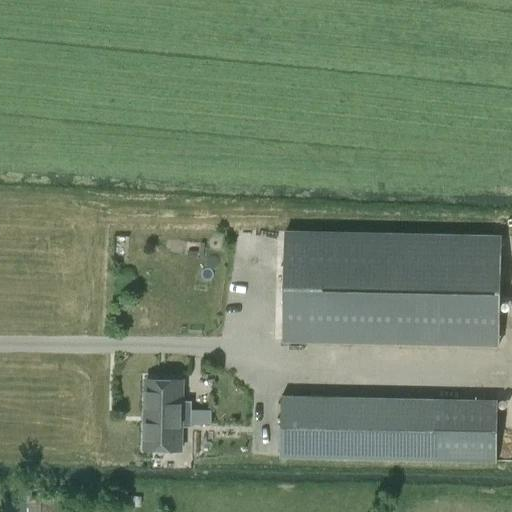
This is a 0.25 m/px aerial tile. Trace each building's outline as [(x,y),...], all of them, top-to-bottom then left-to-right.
[(501,237),(285,232),(283,340),(499,345),(501,237)] [(145,414),(191,415),(192,401),(181,401),(182,380),(146,379),(145,414)] [(280,456),(497,461),(498,400),(281,396),(280,456)] [(191,427),(191,415),(145,414),(144,449),(180,450),(181,427),(191,427)] [(61,494),(11,493),(11,502),(38,502),(61,502),(61,494)] [(124,496),(124,505),(140,506),(141,498),(124,496)] [(11,502),(4,502),(3,511),(38,511),(38,502),(11,502)]
